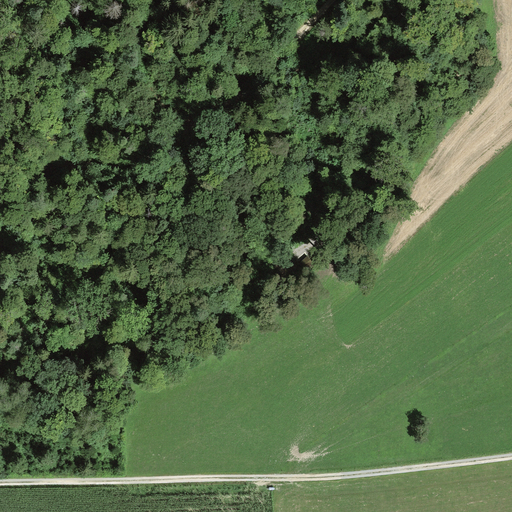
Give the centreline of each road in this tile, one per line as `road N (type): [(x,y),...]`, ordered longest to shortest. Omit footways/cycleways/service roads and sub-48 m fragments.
road 1 (track): [(511,456),(298,478),(0,482)]
road 2 (track): [(330,0),(159,160),(52,170),(0,196)]
road 3 (track): [(190,125),(148,75),(142,56),(149,0)]
